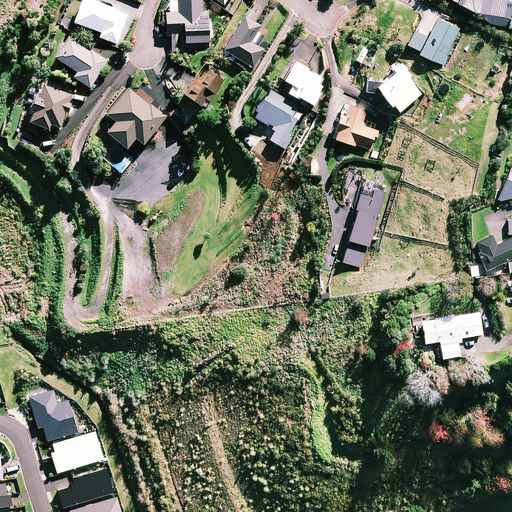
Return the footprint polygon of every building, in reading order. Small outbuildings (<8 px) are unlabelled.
[(511,0),(454,0),(474,10),(491,23),(511,27),(511,0)] [(459,29),(437,18),(428,37),(416,31),(409,45),(420,51),(419,53),(444,65),(447,58),(446,57),(459,29)] [(89,53),(68,39),(55,59),(77,73),(73,78),(90,89),(107,62),(91,51),(89,53)] [(291,86),(287,95),(298,101),(299,99),(313,107),(323,88),(318,85),(321,79),(306,71),(308,68),(294,60),(283,82),(291,86)] [(225,80),(205,65),(183,95),(203,110),(225,80)] [(67,93),(39,84),(37,90),(31,88),(29,94),(36,96),(30,112),(32,113),(29,123),(49,130),(51,125),(60,128),(65,113),(68,114),(72,102),(65,100),(67,93)] [(166,116),(129,87),(106,115),(115,123),(106,134),(126,149),(135,139),(143,146),(166,116)] [(335,133),(333,141),(355,148),(356,146),(369,150),(372,142),(375,143),(378,131),(362,126),(366,111),(348,106),(344,117),(339,115),(333,132),(335,133)] [(511,183),(505,181),(496,202),(511,198),(511,183)] [(491,236),(475,243),(486,270),(506,262),(511,274),(511,273),(511,219),(509,219),(508,235),(511,235),(511,238),(495,245),(491,236)] [(476,266),(468,267),(469,277),(477,276),(476,266)] [(481,335),(478,313),(421,322),(424,344),(440,342),(442,359),(459,356),(457,339),(481,335)]
